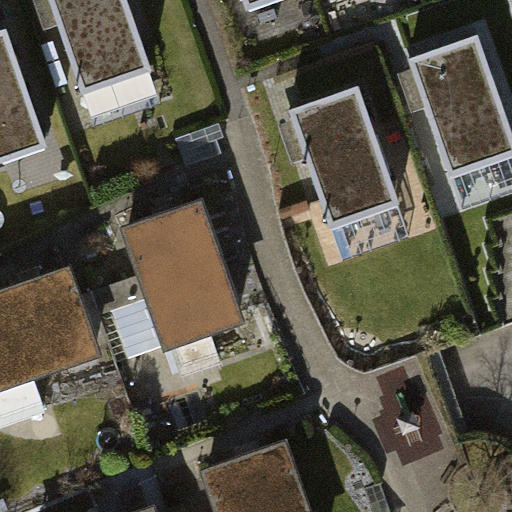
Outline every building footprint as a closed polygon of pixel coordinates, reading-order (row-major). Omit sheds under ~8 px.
[(150,69),(126,0),(50,0),(82,92),(150,69)] [(243,0),(248,13),(285,0),(243,0)] [(7,35),(0,38),(0,168),(48,152),(7,35)] [(511,131),(480,41),(412,65),(454,184),(511,163),(511,131)] [(291,112),(332,229),(401,204),(360,88),(291,112)] [(206,204),(123,232),(166,357),(249,329),(206,204)] [(73,270),(0,295),(0,398),(105,362),(73,270)] [(427,508),(483,488),(433,353),(376,374),(427,508)] [(312,511),(289,445),(202,475),(215,511),(312,511)]
